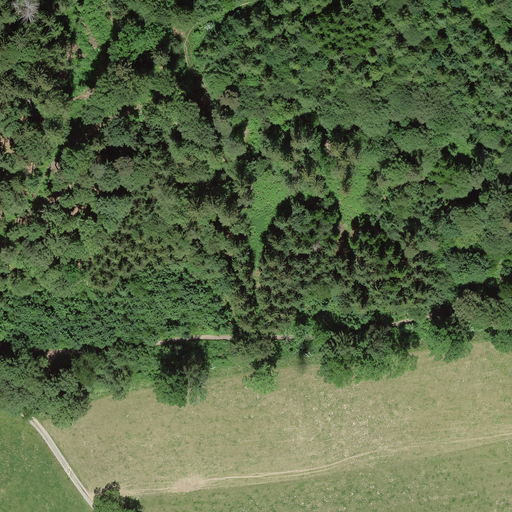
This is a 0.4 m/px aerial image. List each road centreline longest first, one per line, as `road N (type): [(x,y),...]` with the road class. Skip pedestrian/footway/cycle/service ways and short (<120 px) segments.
road 1 (track): [(511,293),(340,336),(200,336),(57,352),(23,412)]
road 2 (track): [(0,399),(38,424),(103,511)]
